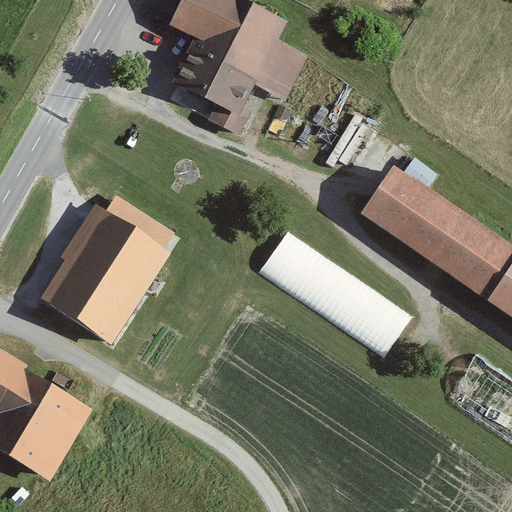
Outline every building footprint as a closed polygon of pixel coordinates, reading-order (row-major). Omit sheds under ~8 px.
[(290,23),(244,0),(190,0),(179,23),(205,36),(184,80),(221,98),(211,119),(246,136),(266,96),(290,108),(316,56),(282,39),(290,23)] [(511,242),(400,168),(367,217),(511,314),(511,242)] [(176,252),(100,205),(41,300),(118,347),(176,252)] [(410,314),(284,230),(257,272),(383,355),(410,314)] [(101,408),(0,346),(0,448),(56,482),(101,408)] [(511,380),(473,354),(443,399),(511,444),(511,380)]
